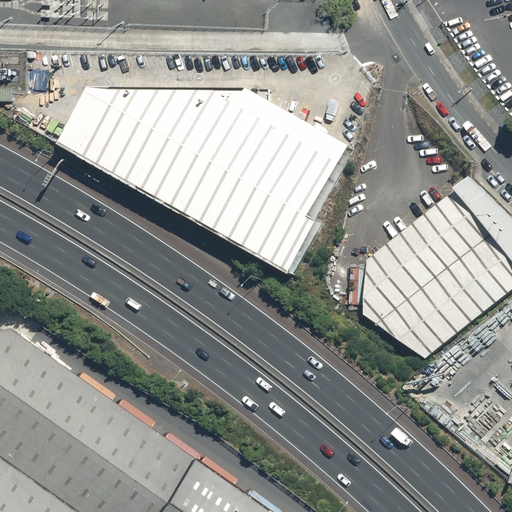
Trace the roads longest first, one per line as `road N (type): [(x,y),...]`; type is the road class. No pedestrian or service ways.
road 1 (motorway): [(0,172),(179,280),(277,353),(456,511)]
road 2 (motorway): [(405,511),(251,379),(0,214)]
road 3 (tertiary): [(511,170),(450,100),(389,0)]
